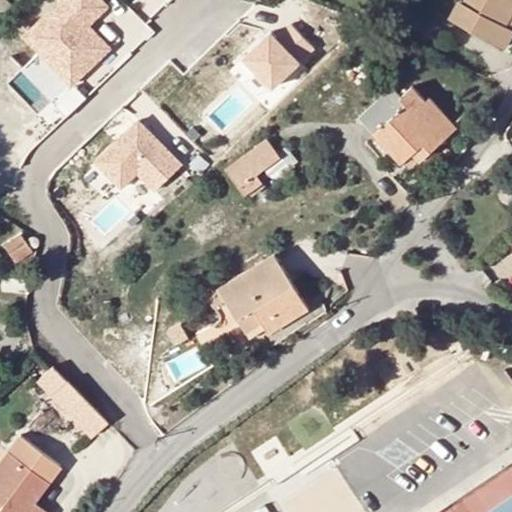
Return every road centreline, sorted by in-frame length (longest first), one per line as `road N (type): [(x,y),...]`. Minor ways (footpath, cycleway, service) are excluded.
road 1 (residential): [(102,511),(185,425),(338,318),(375,308)]
road 2 (residential): [(511,99),(391,270),(375,308)]
road 3 (residential): [(375,308),(434,293),(511,316)]
